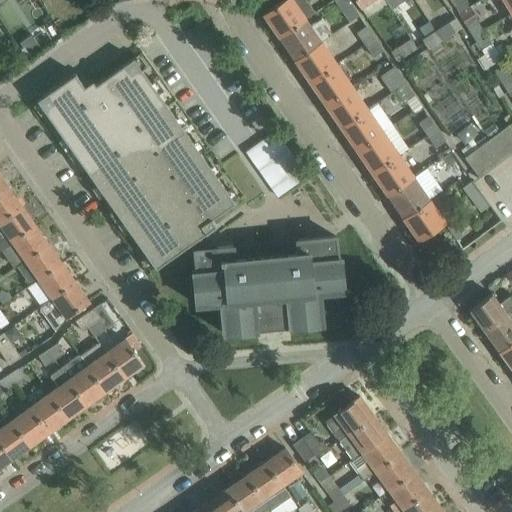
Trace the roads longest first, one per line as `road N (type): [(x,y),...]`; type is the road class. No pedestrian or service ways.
road 1 (residential): [(433,305),(238,25),(237,0)]
road 2 (residential): [(179,371),(0,121)]
road 3 (unclassified): [(0,505),(179,371)]
road 4 (unclassified): [(477,511),(361,351)]
road 5 (residential): [(179,371),(361,351)]
road 6 (residential): [(149,6),(0,94)]
road 7 (unclassified): [(230,442),(361,351)]
road 8 (residential): [(511,418),(433,305)]
road 9 (residential): [(130,511),(230,442)]
